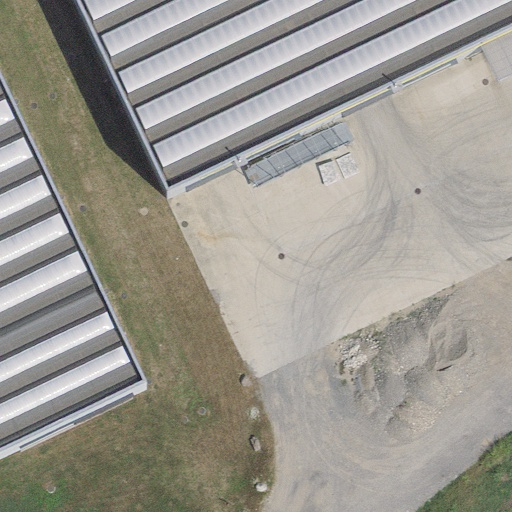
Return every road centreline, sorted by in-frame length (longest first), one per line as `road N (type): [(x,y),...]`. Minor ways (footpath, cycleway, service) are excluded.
road 1 (track): [(301,511),(511,365)]
road 2 (unknown): [(199,308),(308,507)]
